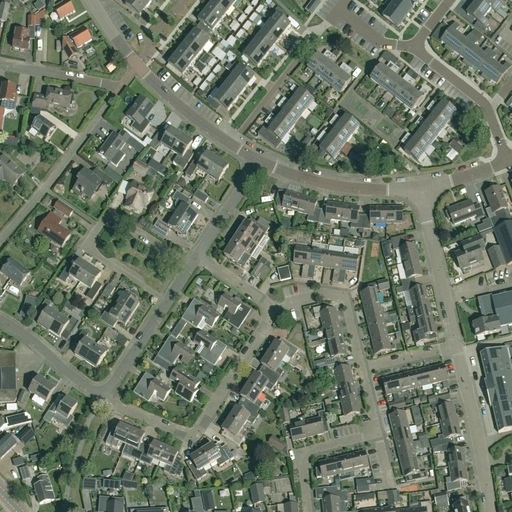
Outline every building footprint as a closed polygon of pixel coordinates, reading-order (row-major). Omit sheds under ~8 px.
[(47,5),(43,0),(42,0),(34,6),(38,12),(47,5)] [(147,9),(135,0),(129,0),(125,6),(140,17),(147,9)] [(153,0),(152,0),(135,0),(147,9),(153,0)] [(222,0),(214,0),(211,4),(226,15),(232,7),(222,0)] [(407,0),(398,0),(396,3),(409,13),(415,6),(407,0)] [(499,10),(486,0),(477,0),(476,0),(474,0),(472,3),(487,14),(491,9),(496,13),(499,10)] [(486,0),(499,10),(499,9),(502,11),(506,14),(509,10),(503,5),(498,1),(498,0),(486,0)] [(53,9),(60,21),(74,13),(67,1),(53,9)] [(396,3),(390,11),(403,21),(409,13),(396,3)] [(487,14),(472,3),(469,7),(471,9),(467,14),(477,22),(485,28),(488,24),(483,20),(487,14)] [(211,4),(205,12),(219,24),(226,15),(211,4)] [(9,7),(1,5),(0,9),(0,21),(6,23),(9,7)] [(316,9),(310,5),(305,11),(311,15),(316,9)] [(261,6),(256,12),(262,17),(265,13),(262,10),(264,8),(261,6)] [(248,16),(253,10),(249,7),(244,13),(248,16)] [(43,26),(44,11),(35,16),(35,26),(43,26)] [(390,11),(384,19),(397,29),(403,21),(390,11)] [(502,11),(499,15),(504,19),(507,15),(506,14),(502,11)] [(219,24),(205,12),(198,21),(212,32),(219,24)] [(254,14),(249,20),(257,27),(262,20),(254,14)] [(270,23),(284,34),(291,26),(276,14),(270,23)] [(241,24),(246,18),(242,15),(237,22),(241,24)] [(247,22),(242,29),(252,36),(254,34),(253,32),(252,29),(253,27),(247,22)] [(473,27),(483,34),(487,29),(485,28),(477,22),(473,27)] [(234,33),(239,26),(236,23),(231,29),(231,30),(234,33)] [(284,34),(270,23),(263,31),(277,43),(284,34)] [(449,51),(460,37),(455,33),(459,28),(455,24),(451,30),(445,26),(441,32),(439,30),(434,37),(441,42),(446,46),(445,48),(449,51)] [(74,50),(76,49),(77,50),(91,41),(84,29),(77,33),(63,41),(62,49),(68,60),(77,55),(74,50)] [(474,39),(478,34),(474,30),(469,36),(474,39)] [(29,33),(16,31),(13,49),(27,52),(29,41),(27,40),(29,33)] [(188,40),(203,51),(209,42),(195,31),(188,40)] [(239,40),(244,33),(240,31),(236,37),(239,40)] [(263,31),(256,40),(271,51),(277,43),(263,31)] [(466,41),(460,37),(449,51),(453,54),(454,53),(460,57),(474,39),(469,36),(466,41)] [(223,40),(220,44),(226,50),(234,39),(231,37),(226,43),(223,40)] [(237,42),(234,39),(226,50),(229,52),(232,49),(232,48),(237,42)] [(477,42),(474,39),(460,57),(465,60),(463,63),(467,66),(478,51),(473,48),(477,42)] [(203,51),(188,40),(181,48),(196,59),(203,51)] [(271,51),(256,40),(250,48),(264,59),(271,51)] [(226,50),(220,44),(218,43),(215,47),(216,48),(211,54),(218,60),(226,50)] [(196,59),(181,48),(175,56),(189,68),(196,59)] [(264,59),(250,48),(243,57),(257,68),(264,59)] [(229,52),(226,50),(218,60),(221,62),(229,52)] [(478,51),(467,66),(471,69),(473,67),(478,71),(492,53),(488,50),(484,55),(478,51)] [(335,51),(331,55),(316,75),(324,82),(334,68),(331,65),(336,58),(339,54),(335,51)] [(365,58),(370,62),(376,55),(371,51),(365,58)] [(331,55),(328,52),(322,58),(318,55),(307,69),(316,75),(331,55)] [(496,56),(492,53),(478,71),(483,75),(482,77),(485,80),(497,66),(492,62),(496,56)] [(189,68),(175,56),(168,65),(183,76),(189,68)] [(211,68),(216,62),(210,57),(205,64),(211,68)] [(379,86),(394,66),(398,61),(394,58),(390,63),(385,69),(381,66),(370,80),(379,86)] [(347,68),(332,88),(340,95),(351,81),(347,78),(352,71),(353,72),(356,68),(352,64),(348,68),(347,68)] [(339,71),(334,68),(324,82),(332,88),(347,68),(343,65),(339,71)] [(502,70),(497,66),(485,80),(489,83),(491,81),(497,86),(502,79),(510,68),(506,65),(502,70)] [(216,76),(221,69),(218,66),(212,73),(216,76)] [(398,69),(394,66),(379,86),(387,93),(397,79),(393,76),(398,69)] [(204,77),(210,70),(206,67),(201,74),(204,77)] [(233,76),(247,87),(254,78),(240,67),(233,76)] [(209,84),(214,77),(211,75),(206,81),(209,84)] [(247,87),(233,76),(226,84),(241,95),(247,87)] [(397,79),(387,93),(395,99),(410,79),(406,76),(401,82),(397,79)] [(196,87),(201,81),(198,78),(192,84),(196,87)] [(410,79),(395,99),(403,105),(414,91),(410,88),(415,82),(414,82),(410,79)] [(434,81),(428,89),(433,94),(439,86),(434,81)] [(203,93),(208,86),(204,83),(199,90),(203,93)] [(241,95),(226,84),(220,92),(234,104),(241,95)] [(16,104),(18,96),(15,95),(16,87),(2,85),(0,97),(0,101),(1,102),(0,109),(4,110),(15,111),(16,104)] [(293,100),(307,110),(313,102),(293,86),(290,91),(296,96),(293,100)] [(418,95),(414,91),(403,105),(411,112),(422,98),(423,99),(428,93),(423,89),(418,95)] [(35,96),(33,108),(48,111),(49,106),(69,110),(72,95),(48,90),(47,98),(35,96)] [(234,104),(220,92),(213,101),(227,112),(234,104)] [(284,98),(281,103),(300,118),(307,110),(293,100),(290,103),(284,98)] [(152,109),(140,99),(127,115),(136,121),(131,128),(141,136),(151,123),(145,119),(152,109)] [(386,106),(381,102),(377,107),(382,111),(386,106)] [(433,102),(430,107),(449,122),(458,111),(456,109),(454,112),(443,103),(440,107),(433,102)] [(300,118),(281,103),(277,107),(284,112),(280,116),(294,127),(300,118)] [(449,122),(430,107),(427,110),(433,115),(430,120),(443,130),(449,122)] [(329,119),(333,113),(330,110),(325,116),(329,119)] [(392,119),(397,123),(401,118),(396,114),(392,119)] [(294,127),(280,116),(277,120),(271,115),(268,119),(288,135),(294,127)] [(336,116),(332,121),(352,136),(359,128),(345,117),(342,121),(336,116)] [(32,129),(46,139),(54,128),(40,117),(32,129)] [(420,118),(417,123),(437,138),(443,130),(430,120),(427,123),(420,118)] [(288,135),(268,119),(265,123),(271,128),(267,132),(263,136),(269,141),(273,136),(281,143),(288,135)] [(352,136),(332,121),(329,125),(336,130),(332,134),(346,144),(352,136)] [(437,138),(417,123),(414,127),(420,132),(417,136),(430,147),(437,138)] [(171,152),(182,136),(171,129),(166,137),(159,133),(152,142),(148,147),(156,152),(161,145),(171,152)] [(122,132),(118,138),(113,134),(98,154),(111,163),(117,168),(125,156),(119,152),(126,143),(139,154),(143,148),(141,146),(132,139),(122,132)] [(346,144),(332,134),(330,137),(323,132),(320,137),(340,152),(346,144)] [(408,135),(404,139),(424,155),(430,147),(417,136),(414,140),(408,135)] [(192,143),(182,136),(171,152),(177,156),(173,163),(184,170),(193,155),(187,151),(192,143)] [(204,136),(199,145),(203,148),(209,139),(204,136)] [(340,152),(320,137),(316,141),(323,146),(320,150),(325,154),(327,156),(331,159),(333,161),(340,152)] [(143,144),(141,146),(143,148),(146,150),(148,147),(152,142),(147,139),(143,144)] [(424,155),(404,139),(401,143),(407,148),(404,152),(418,163),(424,155)] [(454,152),(458,155),(463,149),(458,146),(454,152)] [(325,154),(320,150),(316,155),(322,159),(325,154)] [(208,176),(218,160),(207,153),(199,166),(193,162),(185,175),(191,179),(197,169),(208,176)] [(0,182),(3,179),(12,188),(24,175),(4,157),(0,161),(0,182)] [(218,160),(208,176),(219,183),(229,167),(218,160)] [(131,171),(144,179),(150,169),(137,161),(131,171)] [(82,194),(90,200),(95,193),(94,192),(101,183),(107,188),(111,182),(97,171),(94,175),(87,169),(78,181),(80,183),(73,192),(80,197),(81,196),(82,194)] [(177,184),(182,175),(178,173),(173,182),(177,184)] [(133,183),(126,200),(146,208),(153,192),(133,183)] [(495,218),(489,220),(507,266),(511,264),(511,223),(509,225),(503,210),(507,209),(499,189),(486,194),(495,218)] [(208,198),(197,191),(193,197),(204,205),(208,198)] [(297,213),(302,197),(286,193),(279,191),(275,202),(277,207),(282,208),(297,213)] [(175,217),(191,227),(198,216),(185,207),(189,201),(177,193),(172,199),(182,206),(175,217)] [(317,201),(302,197),(297,213),(309,216),(307,222),(318,224),(321,211),(315,209),(317,201)] [(53,209),(68,219),(74,212),(59,201),(53,209)] [(478,206),(472,208),(470,202),(448,211),(449,212),(446,214),(449,221),(452,220),(454,226),(476,217),(477,219),(482,217),(478,206)] [(327,212),(321,211),(318,224),(329,226),(331,220),(341,222),(342,222),(344,206),(328,204),(327,212)] [(342,222),(341,222),(340,227),(357,229),(363,230),(364,216),(358,216),(359,208),(344,206),(342,222)] [(370,216),(364,216),(363,230),(370,230),(370,225),(386,225),(386,208),(370,208),(370,216)] [(402,208),(386,208),(386,225),(402,225),(402,208)] [(412,211),(412,222),(421,222),(421,211),(412,211)] [(38,232),(62,248),(70,235),(58,227),(61,221),(51,214),(47,220),(47,219),(38,232)] [(191,227),(175,217),(168,227),(158,221),(154,228),(167,236),(171,229),(178,234),(178,237),(183,237),(184,238),(184,237),(186,237),(187,233),(191,227)] [(492,229),(488,219),(482,221),(485,231),(492,229)] [(257,224),(268,231),(269,229),(267,228),(269,225),(260,220),(257,224)] [(147,232),(150,234),(154,228),(151,226),(152,224),(150,222),(145,229),(147,231),(147,232)] [(238,234),(251,243),(255,237),(261,241),(268,231),(257,224),(255,223),(252,228),(245,223),(238,234)] [(238,234),(231,245),(244,254),(250,258),(253,253),(247,249),(251,243),(238,234)] [(392,245),(405,242),(404,237),(391,240),(392,245)] [(461,270),(483,262),(479,251),(485,249),(480,237),(462,244),(464,251),(455,255),(458,262),(459,262),(462,269),(461,270)] [(392,245),(393,251),(399,250),(402,265),(418,261),(415,246),(407,248),(405,242),(392,245)] [(244,254),(231,245),(224,256),(243,269),(246,264),(240,260),(244,254)] [(507,267),(499,247),(487,251),(495,271),(507,267)] [(307,279),(311,250),(296,248),(294,264),(303,265),(301,279),(307,279)] [(311,250),(307,279),(313,280),(315,267),(325,269),(327,252),(311,250)] [(342,255),(327,252),(325,269),(334,270),(332,283),(338,284),(342,255)] [(342,255),(338,284),(344,285),(346,272),(356,273),(358,257),(342,255)] [(259,263),(264,267),(267,262),(262,258),(259,263)] [(19,287),(30,273),(11,259),(1,273),(19,287)] [(80,284),(90,268),(79,261),(74,269),(68,265),(58,280),(64,284),(69,277),(80,284)] [(418,261),(402,265),(406,280),(401,282),(402,287),(415,284),(414,279),(422,277),(418,261)] [(264,267),(259,263),(251,275),(256,279),(264,267)] [(90,268),(80,284),(90,291),(86,298),(92,302),(101,287),(96,283),(101,275),(90,268)] [(280,283),(291,281),(290,275),(278,277),(280,283)] [(389,289),(387,281),(377,284),(379,292),(389,289)] [(415,284),(402,287),(402,288),(396,290),(397,295),(409,293),(413,307),(429,304),(425,288),(417,290),(415,284)] [(108,300),(115,289),(109,285),(101,296),(108,300)] [(217,286),(212,293),(220,298),(224,291),(217,286)] [(364,309),(380,305),(376,290),(360,294),(364,309)] [(500,329),(511,326),(511,294),(481,302),(486,321),(473,324),(476,338),(500,332),(500,329)] [(124,295),(116,306),(132,316),(139,305),(128,298),(124,295)] [(229,311),(223,321),(234,328),(238,330),(238,331),(242,324),(251,311),(225,295),(217,307),(224,311),(225,308),(229,311)] [(26,297),(19,314),(25,318),(39,299),(26,297)] [(48,332),(59,316),(48,309),(51,305),(46,301),(37,313),(42,317),(37,325),(48,332)] [(429,304),(413,307),(415,317),(409,318),(410,324),(416,322),(416,323),(432,319),(429,304)] [(382,314),(380,305),(364,309),(368,325),(384,321),(382,314)] [(132,316),(116,306),(109,317),(104,314),(100,321),(113,329),(117,322),(125,327),(132,316)] [(190,307),(181,320),(196,330),(203,320),(207,322),(205,325),(212,329),(219,317),(203,306),(199,313),(190,307)] [(323,330),(340,326),(336,310),(328,312),(326,306),(313,310),(315,319),(321,318),(323,330)] [(59,316),(48,332),(59,339),(64,331),(69,335),(78,322),(72,318),(69,323),(59,316)] [(432,319),(416,323),(419,332),(413,334),(416,345),(430,342),(428,336),(436,334),(432,319)] [(384,321),(368,325),(371,340),(372,340),(388,336),(384,321)] [(340,326),(323,330),(326,340),(320,341),(321,346),(327,344),(327,345),(343,341),(340,326)] [(128,342),(108,328),(103,335),(114,343),(115,341),(124,347),(128,342)] [(86,363),(96,347),(85,340),(88,335),(83,332),(74,344),(80,348),(75,355),(86,363)] [(199,358),(214,367),(226,348),(201,332),(193,344),(199,348),(201,345),(205,348),(199,358)] [(17,335),(9,345),(16,350),(24,340),(17,335)] [(388,336),(372,340),(375,355),(391,351),(395,350),(394,346),(390,347),(388,336)] [(343,341),(327,345),(331,360),(326,361),(327,367),(340,364),(339,358),(347,356),(343,341)] [(275,343),(268,354),(282,362),(286,357),(292,361),(298,350),(286,342),(282,348),(275,343)] [(166,344),(157,357),(173,367),(179,356),(183,359),(181,362),(188,366),(195,354),(179,343),(175,350),(166,344)] [(96,347),(86,363),(96,369),(109,350),(104,347),(101,351),(96,347)] [(510,361),(507,348),(480,354),(483,368),(510,361)] [(0,370),(1,370),(15,370),(15,354),(0,352),(0,370)] [(282,362),(268,354),(261,365),(268,369),(265,374),(277,382),(283,373),(278,369),(282,362)] [(153,363),(161,368),(164,362),(157,357),(153,363)] [(511,370),(510,361),(483,368),(486,380),(486,381),(511,374),(511,370)] [(342,370),(340,364),(327,367),(329,373),(334,372),(337,387),(353,383),(349,368),(342,370)] [(444,365),(428,369),(432,385),(442,383),(444,390),(449,389),(447,382),(448,381),(444,365)] [(196,390),(200,383),(177,368),(169,380),(176,385),(177,382),(181,384),(175,395),(190,404),(199,391),(196,390)] [(428,369),(413,373),(417,389),(432,385),(428,369)] [(16,391),(15,370),(1,370),(2,392),(16,391)] [(29,392),(45,403),(56,385),(38,373),(33,379),(29,392)] [(203,384),(207,378),(200,373),(196,379),(203,384)] [(417,389),(413,373),(398,376),(402,392),(417,389)] [(255,375),(247,386),(261,394),(265,388),(271,392),(277,382),(265,374),(261,379),(255,375)] [(484,381),(487,394),(511,388),(511,374),(486,381),(486,380),(484,381)] [(402,392),(398,376),(382,380),(386,396),(402,392)] [(142,381),(133,394),(149,404),(155,393),(159,396),(157,399),(164,403),(171,391),(155,380),(151,387),(142,381)] [(353,383),(337,387),(341,402),(357,398),(353,383)] [(261,394),(247,386),(240,397),(247,401),(244,406),(246,408),(259,416),(256,414),(263,404),(257,401),(261,394)] [(511,388),(487,394),(490,408),(492,407),(511,402),(511,388)] [(305,400),(307,396),(304,394),(304,393),(299,390),(296,394),(305,400)] [(16,391),(2,392),(0,391),(0,403),(13,403),(16,400),(16,391)] [(23,406),(28,394),(22,392),(17,403),(23,406)] [(43,420),(49,424),(53,417),(58,421),(68,427),(74,417),(70,415),(78,402),(66,395),(60,401),(56,409),(51,407),(43,420)] [(429,405),(436,403),(435,397),(427,398),(429,405)] [(357,398),(341,402),(345,418),(339,419),(341,425),(354,421),(353,416),(361,414),(357,398)] [(441,425),(457,421),(453,405),(452,406),(450,400),(444,402),(437,403),(438,409),(437,409),(441,425)] [(390,411),(405,408),(404,401),(388,405),(390,411)] [(492,407),(495,420),(511,416),(511,402),(492,407)] [(259,416),(246,408),(243,413),(236,408),(229,419),(243,428),(247,422),(252,426),(259,416)] [(278,411),(281,426),(290,424),(287,410),(278,411)] [(319,419),(304,423),(308,439),(324,435),(322,426),(327,425),(324,412),(318,413),(319,419)] [(393,433),(409,429),(405,413),(389,417),(393,433)] [(9,430),(28,425),(25,416),(21,417),(17,416),(6,419),(9,430)] [(511,416),(495,420),(498,434),(511,430),(511,416)] [(243,428),(229,419),(222,430),(229,435),(225,440),(238,448),(245,438),(239,434),(243,428)] [(457,421),(441,425),(444,436),(438,438),(439,442),(440,447),(454,444),(453,438),(461,436),(457,421)] [(308,439),(304,423),(289,426),(293,442),(308,439)] [(126,446),(132,431),(121,426),(118,433),(112,430),(106,444),(117,449),(120,443),(126,446)] [(28,428),(18,439),(28,449),(32,446),(34,448),(37,445),(32,440),(35,436),(28,428)] [(409,429),(393,433),(397,448),(413,444),(409,429)] [(144,436),(132,431),(126,446),(133,448),(129,458),(139,462),(145,449),(147,446),(141,443),(144,436)] [(16,445),(7,436),(0,442),(0,459),(0,460),(16,445)] [(286,446),(272,436),(267,444),(280,454),(286,446)] [(145,449),(139,462),(150,467),(153,460),(159,463),(166,449),(154,444),(151,451),(145,449)] [(416,459),(413,444),(397,448),(400,463),(416,459)] [(454,444),(440,447),(441,454),(447,453),(449,468),(465,465),(463,450),(455,451),(454,444)] [(212,445),(201,452),(210,466),(216,462),(220,468),(234,459),(226,446),(216,452),(212,445)] [(178,454),(166,449),(159,463),(167,466),(164,473),(175,477),(180,464),(175,461),(178,454)] [(25,464),(35,461),(31,450),(21,453),(25,464)] [(210,466),(201,452),(190,459),(194,466),(189,469),(197,482),(207,476),(204,470),(210,466)] [(365,452),(349,456),(353,472),(369,468),(365,452)] [(353,472),(349,456),(334,460),(338,476),(353,472)] [(416,459),(400,463),(404,478),(414,475),(416,481),(428,478),(427,472),(420,473),(416,459)] [(338,476),(334,460),(319,464),(323,479),(338,476)] [(280,472),(272,467),(271,468),(262,462),(258,467),(267,473),(267,474),(275,480),(280,472)] [(465,465),(449,468),(452,484),(446,484),(447,493),(461,489),(460,483),(468,481),(465,465)] [(19,470),(23,481),(31,479),(27,467),(19,470)] [(34,487),(39,505),(51,501),(54,500),(48,477),(38,480),(39,485),(34,487)] [(356,489),(364,488),(364,480),(355,481),(356,489)] [(111,482),(111,490),(119,491),(120,483),(111,482)] [(265,503),(261,486),(250,488),(254,505),(265,503)] [(342,494),(341,493),(340,487),(327,489),(328,495),(342,494)] [(342,494),(328,495),(328,500),(322,501),(323,511),(339,511),(339,503),(348,502),(347,492),(341,493),(342,494)] [(436,510),(448,507),(445,493),(433,496),(436,510)] [(147,508),(162,507),(162,497),(147,498),(147,508)] [(122,511),(123,506),(124,500),(117,499),(116,505),(107,505),(106,511),(122,511)] [(203,511),(201,499),(191,500),(193,511),(203,511)] [(215,511),(215,499),(205,499),(204,511),(215,511)] [(469,511),(468,504),(467,504),(466,499),(453,501),(454,508),(454,511),(468,511),(469,511)] [(410,511),(431,511),(431,503),(420,504),(421,510),(410,511)]
